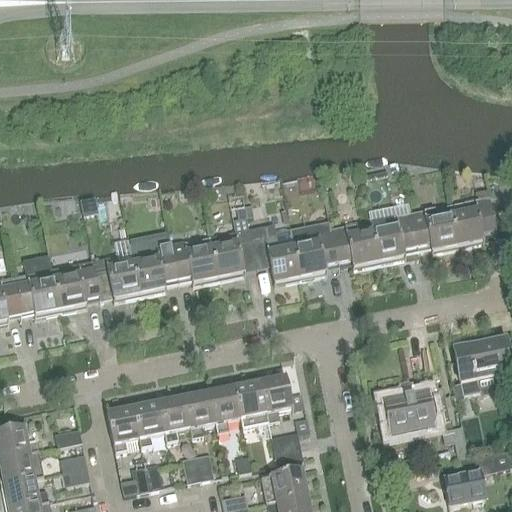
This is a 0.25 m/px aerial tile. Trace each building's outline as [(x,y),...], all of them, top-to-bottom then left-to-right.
[(449,220),(456,254),(482,248),(480,240),(495,237),(488,202),(461,208),(448,211),(449,220)] [(91,205),(79,207),(82,220),(94,217),(91,205)] [(251,211),(244,212),(247,223),(253,221),(251,211)] [(434,213),(408,218),(415,253),(428,250),(430,259),(456,254),(449,220),(448,211),(434,213)] [(246,224),(244,213),(236,214),(238,226),(246,224)] [(370,236),(376,270),(403,265),(401,256),(415,253),(408,218),(383,224),(385,233),(370,236)] [(354,229),(330,235),(337,268),(349,266),(351,276),(376,270),(370,236),(356,239),(354,229)] [(273,230),(248,235),(255,269),(268,266),(273,291),(300,285),(293,252),(278,255),(273,230)] [(255,269),(248,235),(209,243),(218,286),(243,281),(241,271),(255,269)] [(306,249),(293,252),(300,285),(326,280),(324,271),(337,268),(330,235),(304,240),(306,249)] [(128,250),(131,268),(138,302),(165,297),(163,287),(177,284),(171,250),(170,251),(168,242),(167,243),(166,237),(129,245),(130,250),(128,250)] [(218,286),(209,243),(171,250),(177,284),(189,282),(191,291),(218,286)] [(11,283),(18,317),(31,314),(33,323),(60,318),(52,274),(51,275),(48,261),(22,266),(25,280),(11,283)] [(115,262),(90,267),(97,301),(110,298),(112,307),(138,302),(131,268),(117,271),(115,262)] [(52,274),(60,318),(86,313),(84,303),(97,301),(90,267),(65,272),(52,274)] [(18,317),(11,283),(0,284),(0,329),(8,328),(6,319),(18,317)] [(460,388),(460,389),(463,400),(478,393),(483,401),(498,390),(500,380),(511,378),(504,345),(453,356),(460,388)] [(285,380),(259,385),(266,419),(268,428),(279,426),(277,416),(291,413),(292,416),(303,414),(300,399),(289,401),(285,380)] [(259,385),(233,390),(240,424),(242,433),(268,428),(266,419),(259,385)] [(460,389),(452,390),(455,406),(464,404),(463,401),(463,400),(460,389)] [(233,390),(208,395),(215,429),(217,438),(227,436),(225,427),(240,424),(233,390)] [(433,428),(449,425),(442,391),(425,395),(426,398),(383,407),(389,440),(434,431),(433,428)] [(208,395),(183,400),(190,434),(192,444),(202,442),(200,432),(215,429),(208,395)] [(183,400),(157,406),(164,439),(166,448),(177,446),(175,437),(190,434),(183,400)] [(157,406),(131,411),(138,444),(140,454),(151,452),(149,442),(164,439),(157,406)] [(131,411),(105,416),(114,459),(126,457),(124,447),(138,444),(131,411)] [(460,432),(440,436),(443,451),(453,449),(463,447),(460,432)] [(0,437),(0,464),(38,457),(35,445),(26,447),(23,433),(0,437)] [(81,449),(79,436),(55,441),(57,454),(81,449)] [(270,445),(273,459),(298,453),(295,440),(270,445)] [(273,459),(276,472),(301,467),(298,453),(273,459)] [(38,457),(0,464),(0,491),(34,485),(43,483),(41,471),(38,457)] [(479,480),(511,474),(507,457),(461,466),(464,482),(443,486),(448,511),(454,511),(484,506),(479,480)] [(208,460),(196,463),(200,487),(213,484),(208,460)] [(62,479),(86,474),(84,461),(60,465),(62,479)] [(200,487),(196,463),(183,465),(188,489),(200,487)] [(235,466),(238,479),(250,477),(247,463),(235,466)] [(157,470),(144,473),(148,497),(162,494),(157,470)] [(148,497),(144,473),(132,475),(136,499),(148,497)] [(89,487),(86,474),(62,479),(65,492),(89,487)] [(272,495),(275,509),(309,502),(304,475),(260,484),(263,497),(272,495)] [(0,491),(0,492),(4,511),(33,511),(49,509),(46,497),(37,499),(34,485),(0,491)] [(220,506),(221,511),(246,511),(244,501),(220,506)] [(311,511),(309,502),(275,509),(265,511),(311,511)]
